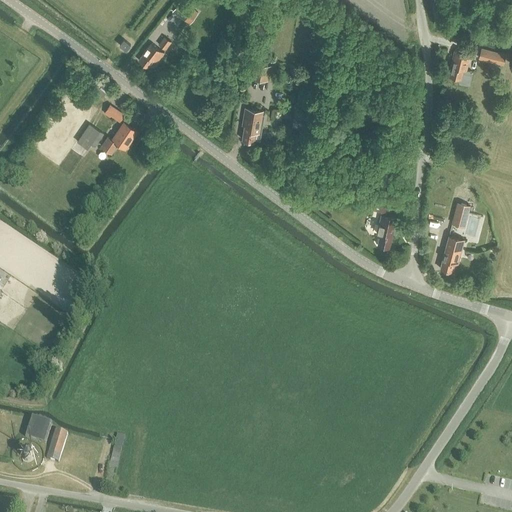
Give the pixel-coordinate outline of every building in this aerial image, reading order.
[(183,0),(180,0),(174,9),(191,22),(199,11),(183,0)] [(165,36),(159,44),(166,50),(172,41),(165,36)] [(120,45),(126,50),(131,45),(124,39),(120,45)] [(154,59),(157,61),(164,52),(151,42),(138,60),(148,67),(154,59)] [(263,47),(261,59),(268,61),(270,48),(263,47)] [(507,53),(482,47),(479,58),(504,64),(507,53)] [(453,58),(454,58),(450,76),(460,79),(460,82),(470,85),(473,72),(466,70),(470,55),(455,51),(453,58)] [(272,67),(270,66),(255,64),(252,78),(267,81),(269,73),(271,74),(272,67)] [(107,92),(108,93),(112,88),(84,68),(77,76),(104,97),(107,92)] [(111,115),(119,121),(124,115),(110,105),(105,113),(110,117),(111,115)] [(255,139),(260,140),(264,114),(262,114),(263,110),(245,107),(244,116),(242,123),(245,124),(242,139),(254,141),(255,139)] [(304,124),(306,124),(309,114),(295,111),(293,121),(292,128),(302,130),(304,124)] [(125,148),(138,131),(124,122),(112,139),(108,137),(102,146),(111,153),(117,144),(118,144),(125,148)] [(95,147),(104,134),(96,128),(89,123),(77,141),(88,149),(91,144),(95,147)] [(394,198),(375,193),(372,209),(382,211),(377,234),(380,235),(378,244),(390,247),(396,218),(390,216),(394,198)] [(470,205),(458,202),(452,223),(464,226),(470,205)] [(380,217),(371,215),(367,231),(376,233),(380,217)] [(455,262),(458,263),(464,240),(449,236),(440,268),(452,271),(455,262)] [(45,445),(52,425),(41,421),(31,419),(25,437),(45,445)] [(46,459),(58,463),(68,435),(56,431),(46,459)] [(117,435),(105,484),(112,486),(125,437),(117,435)] [(32,453),(30,451),(29,450),(26,450),(23,452),(22,454),(21,457),(22,460),(24,461),(27,462),(29,462),(31,461),(32,460),(33,457),(33,456),(33,454),(32,453)]
